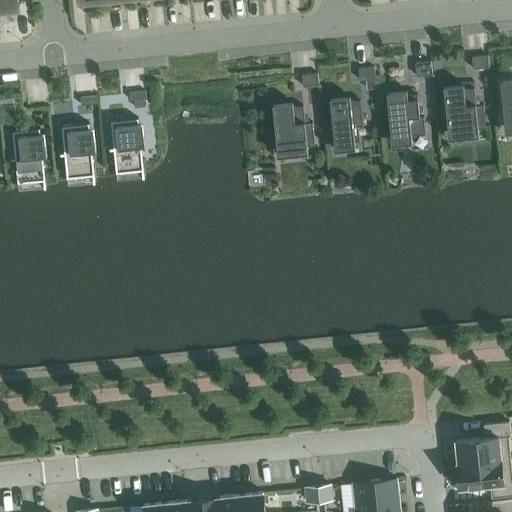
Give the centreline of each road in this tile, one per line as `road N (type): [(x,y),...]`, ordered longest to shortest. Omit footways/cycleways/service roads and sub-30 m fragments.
road 1 (residential): [(0,481),(428,438),(435,511)]
road 2 (residential): [(57,57),(335,30)]
road 3 (residential): [(335,30),(511,12)]
